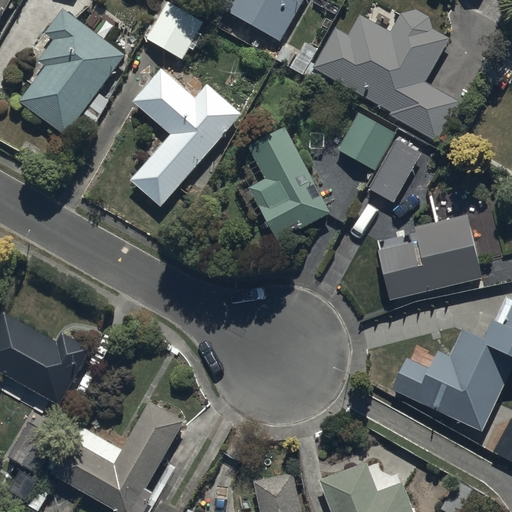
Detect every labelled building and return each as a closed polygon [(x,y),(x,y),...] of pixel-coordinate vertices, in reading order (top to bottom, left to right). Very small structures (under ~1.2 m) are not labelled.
[(0,0),(0,27),(15,1),(12,0),(0,0)] [(309,0),(231,0),(222,19),(282,51),(309,0)] [(166,6),(145,42),(184,65),(205,29),(166,6)] [(127,65),(63,17),(46,40),(57,48),(40,71),(47,76),(22,109),(68,143),(127,65)] [(350,43),(336,35),(314,76),(438,150),(462,110),(427,90),(451,48),(433,37),(430,26),(417,18),(403,22),(393,40),(361,23),(350,43)] [(133,188),(162,213),(242,123),(209,94),(196,109),(162,79),(134,110),(172,144),(133,188)] [(397,135),(360,115),(338,158),(375,177),(397,135)] [(331,222),(286,133),(249,151),(269,189),(251,199),(277,250),(331,222)] [(424,162),(397,147),(370,195),(397,210),(424,162)] [(380,246),(391,295),(486,273),(472,211),(417,223),(421,237),(380,246)] [(3,308),(0,313),(0,365),(63,399),(94,343),(65,327),(59,338),(3,308)] [(414,362),(399,395),(487,434),(511,377),(511,321),(502,317),(493,338),(471,329),(457,360),(445,355),(437,372),(414,362)] [(147,482),(185,415),(154,396),(125,445),(82,421),(55,467),(132,511),(141,511),(156,487),(147,482)] [(60,435),(30,417),(9,453),(39,470),(60,435)] [(322,476),(322,477),(335,511),(419,511),(406,476),(381,485),(371,458),(322,476)] [(306,511),(297,467),(256,476),(263,509),(247,511),(306,511)] [(473,511),(486,487),(460,474),(442,506),(453,511),(473,511)] [(177,511),(181,507),(162,496),(152,511),(177,511)]
